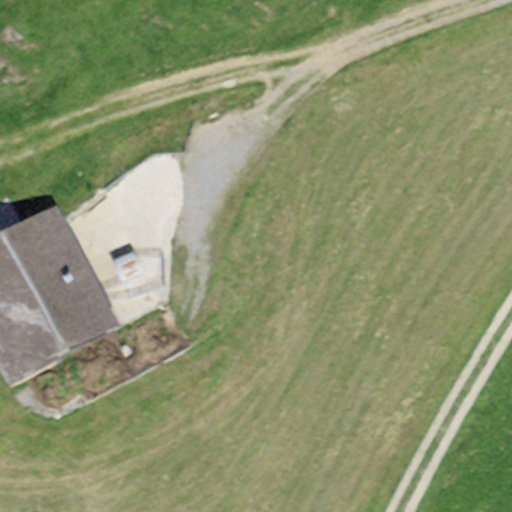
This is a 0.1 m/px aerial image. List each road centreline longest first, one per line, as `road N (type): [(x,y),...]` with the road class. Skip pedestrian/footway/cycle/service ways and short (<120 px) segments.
road 1 (track): [(0,153),(184,88),(366,39)]
road 2 (track): [(511,328),(405,511)]
